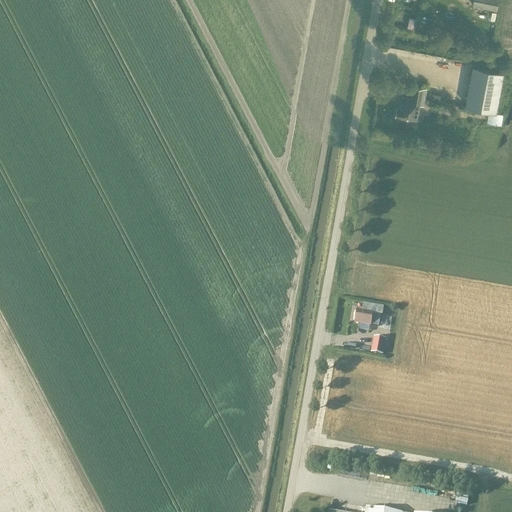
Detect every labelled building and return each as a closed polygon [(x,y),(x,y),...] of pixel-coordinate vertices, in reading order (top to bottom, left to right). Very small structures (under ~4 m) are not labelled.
[(498,0),(474,0),(473,6),(497,10),(498,0)] [(466,105),(496,110),(504,70),(474,65),(466,105)] [(398,107),(396,116),(418,120),(420,104),(424,105),(427,89),(415,87),(413,99),(401,97),(400,107),(398,107)] [(367,303),(366,309),(378,311),(379,305),(367,303)] [(389,318),(390,309),(380,308),(379,317),(389,318)] [(370,326),(372,314),(357,311),(355,323),(370,326)] [(383,355),(383,353),(386,339),(373,337),(370,353),(383,355)]
